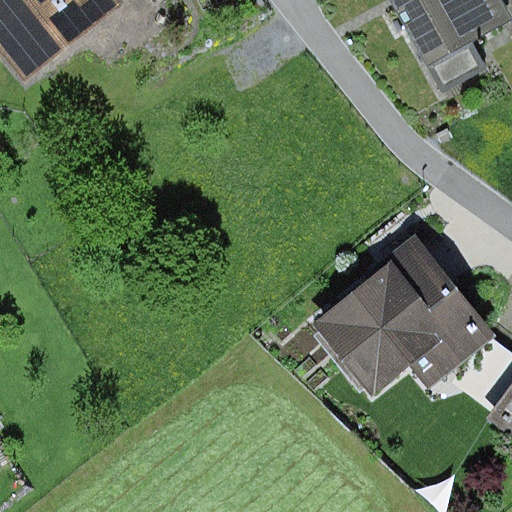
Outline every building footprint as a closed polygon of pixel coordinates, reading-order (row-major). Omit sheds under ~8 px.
[(0,0),(0,51),(42,95),(139,3),(135,0),(0,0)] [(511,0),(407,0),(442,75),(511,43),(511,0)] [(441,247),(327,322),(387,412),(501,337),(441,247)] [(511,418),(511,374),(491,404),(511,418)] [(0,396),(0,424),(12,418),(0,396)]
